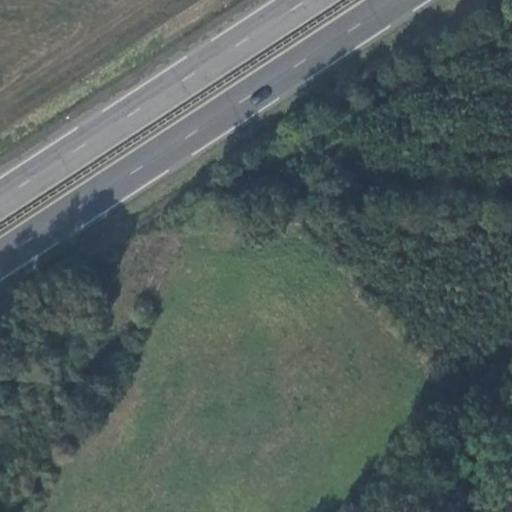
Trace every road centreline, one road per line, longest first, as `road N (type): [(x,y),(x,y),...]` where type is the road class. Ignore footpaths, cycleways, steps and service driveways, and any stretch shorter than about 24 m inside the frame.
road 1 (trunk): [(0,260),(401,0)]
road 2 (trunk): [(311,0),(0,200)]
